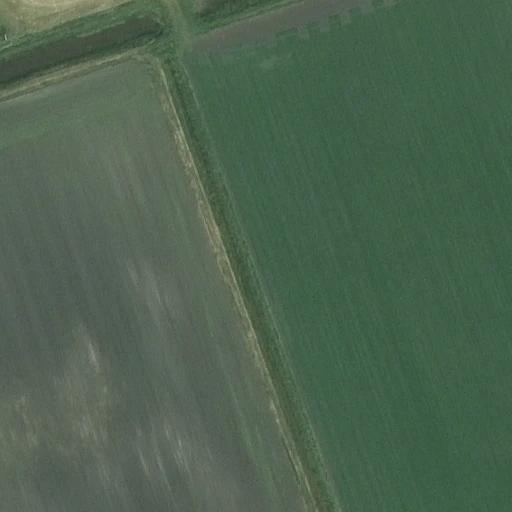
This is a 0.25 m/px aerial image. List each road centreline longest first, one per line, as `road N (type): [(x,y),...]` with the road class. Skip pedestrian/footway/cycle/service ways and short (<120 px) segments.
road 1 (track): [(163,0),(184,38),(0,100)]
road 2 (track): [(0,11),(21,26),(48,24),(109,0)]
